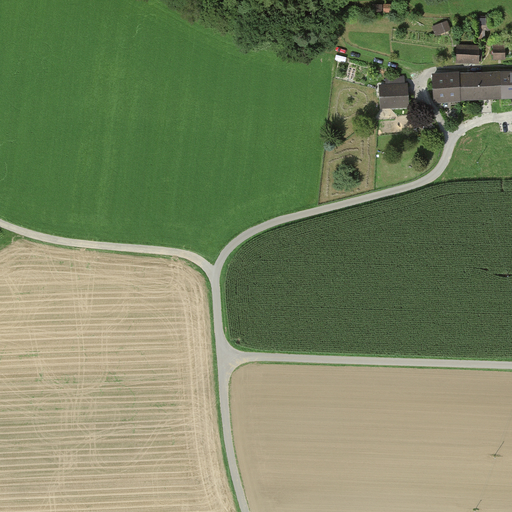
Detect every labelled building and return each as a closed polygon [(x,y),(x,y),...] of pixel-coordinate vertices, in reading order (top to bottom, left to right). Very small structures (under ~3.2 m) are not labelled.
[(449,21),(434,25),(436,34),(451,31),(449,21)] [(493,58),(503,58),(503,44),(493,44),(493,58)] [(456,60),(478,61),(478,49),(456,49),(456,60)] [(499,96),(511,96),(511,73),(499,74),(499,96)] [(499,96),(499,74),(462,75),(462,97),(499,96)] [(462,97),(462,75),(434,76),(435,98),(462,97)] [(381,106),(408,106),(408,86),(381,86),(381,106)]
